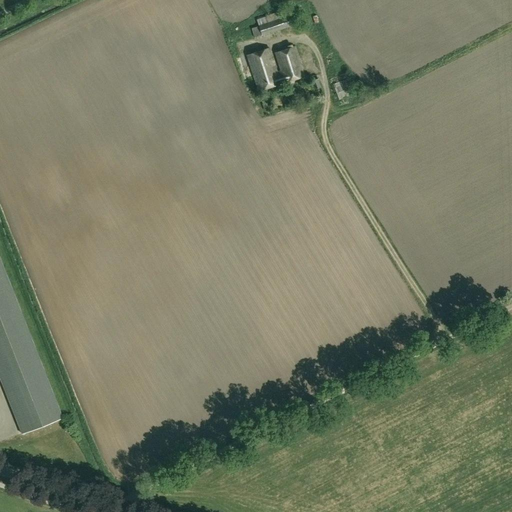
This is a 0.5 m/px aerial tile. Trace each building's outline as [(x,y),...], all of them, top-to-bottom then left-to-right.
[(261,36),(261,37),(300,24),(295,7),(257,20),(258,26),(252,28),(255,38),(261,36)] [(277,75),(269,48),(247,55),(258,91),(304,78),(295,47),(275,53),(281,74),(277,75)] [(358,93),(352,78),(333,85),(339,100),(358,93)] [(319,80),(311,82),(314,90),(322,88),(319,80)] [(63,418),(0,257),(0,378),(22,434),(63,418)]
